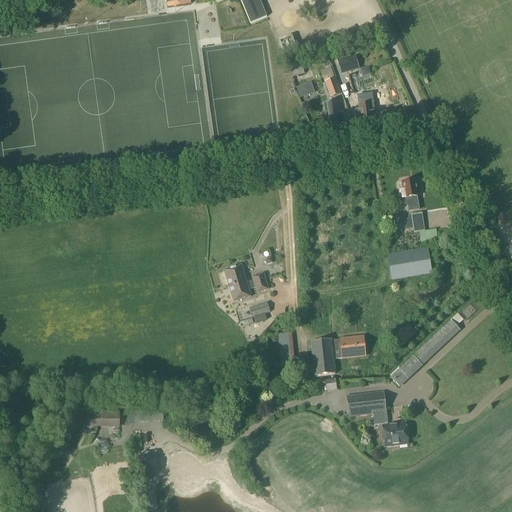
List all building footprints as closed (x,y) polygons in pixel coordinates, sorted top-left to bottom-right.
[(266,17),(258,0),(240,0),(243,6),(250,24),(266,17)] [(295,48),(290,38),(290,37),(289,37),(279,41),(278,42),(282,53),(283,53),(283,54),(294,49),(295,49),(295,48)] [(337,61),(340,75),(358,70),(355,56),(337,61)] [(301,63),(289,67),(292,78),(304,75),(301,63)] [(359,71),(361,78),(370,75),(368,68),(359,71)] [(323,82),(329,98),(340,95),(334,79),(323,82)] [(298,96),(313,91),(310,83),(296,89),(298,96)] [(369,100),(357,101),(358,110),(355,110),(354,111),(355,116),(357,117),(359,117),(359,118),(360,117),(361,124),(372,123),(372,118),(374,117),(373,110),(370,110),(369,100)] [(337,101),(324,103),(325,107),(328,129),(339,128),(339,123),(342,123),(341,114),(339,115),(338,110),(337,101)] [(400,200),(401,203),(404,206),(408,205),(408,208),(407,209),(408,213),(418,211),(416,198),(419,197),(417,189),(415,190),(414,182),(408,183),(407,181),(404,182),(403,183),(397,185),(400,200)] [(436,217),(433,201),(424,202),(426,219),(436,217)] [(421,214),(408,217),(408,221),(411,220),(413,232),(414,234),(418,234),(419,235),(420,242),(437,240),(435,230),(424,232),(421,214)] [(427,250),(387,256),(391,281),(431,274),(427,250)] [(241,266),(229,270),(222,272),(232,304),(250,298),(248,291),(254,289),(255,294),(267,291),(262,274),(251,278),(252,281),(246,283),(241,266)] [(249,309),(252,319),(269,313),(266,303),(249,309)] [(397,350),(417,331),(409,322),(389,342),(397,350)] [(459,331),(456,328),(451,322),(450,323),(413,358),(421,366),(459,331)] [(312,367),(305,367),(306,373),(313,373),(313,376),(336,374),(334,360),(365,358),(363,338),(340,340),(310,343),(312,367)] [(292,353),(282,354),(283,365),(293,364),(292,353)] [(415,372),(407,363),(391,379),(399,387),(415,372)] [(326,389),(337,388),(336,376),(325,377),(326,389)] [(385,411),(383,393),(346,396),(348,416),(372,414),(372,412),(385,411)] [(117,411),(75,411),(75,427),(108,426),(108,427),(117,427),(117,411)] [(372,412),(372,414),(373,426),(381,425),(383,448),(397,447),(396,443),(405,442),(405,440),(407,437),(407,434),(404,432),(404,425),(386,426),(385,411),(372,412)]
